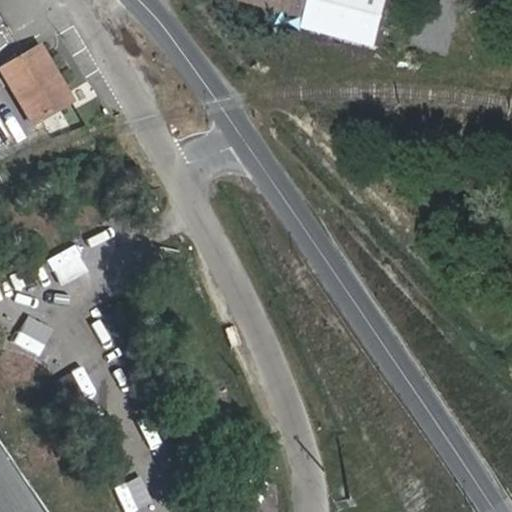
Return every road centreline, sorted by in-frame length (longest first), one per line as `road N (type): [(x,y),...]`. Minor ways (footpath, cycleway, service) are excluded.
road 1 (tertiary): [(498,511),(249,140)]
road 2 (unclassified): [(314,511),(297,421),(272,357),(171,170)]
road 3 (unclassified): [(171,170),(97,25),(97,0)]
road 4 (tertiary): [(249,140),(137,0)]
